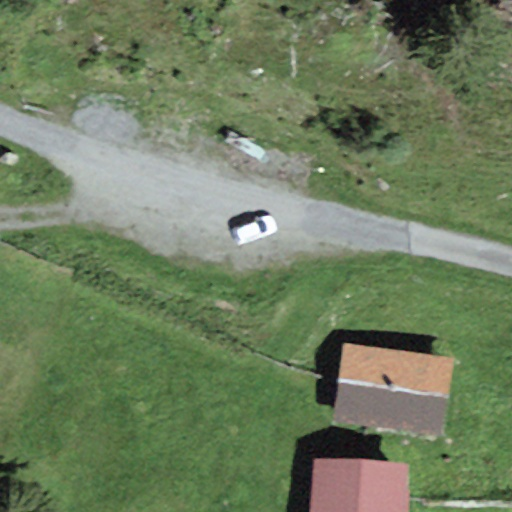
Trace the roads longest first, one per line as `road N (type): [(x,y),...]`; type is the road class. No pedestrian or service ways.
road 1 (track): [(0,125),(200,185),(511,258)]
road 2 (track): [(200,185),(59,215),(0,215)]
